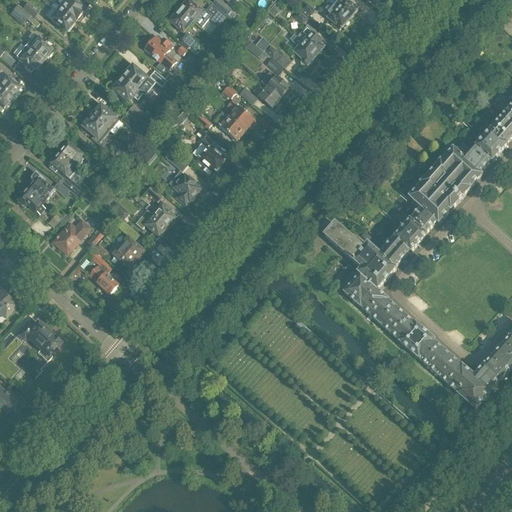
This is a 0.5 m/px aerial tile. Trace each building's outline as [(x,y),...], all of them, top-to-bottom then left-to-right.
[(49,0),(43,0),(42,2),(52,10),(46,17),(49,20),(50,21),(66,34),(75,22),(60,9),(53,3),(49,0)] [(55,0),(53,3),(60,9),(75,22),(76,22),(77,21),(78,22),(82,18),(81,16),(85,11),(76,4),(71,0),(55,0)] [(219,0),(216,0),(212,6),(226,17),(231,10),(219,0)] [(334,0),(337,2),(338,4),(335,8),(349,20),(350,20),(351,20),(354,17),(354,15),(358,10),(356,8),(353,6),(352,7),(348,3),(346,2),(347,0),(334,0)] [(181,11),(180,12),(194,24),(201,29),(209,20),(212,16),(206,12),(204,10),(202,12),(201,11),(194,6),(189,2),(185,6),(183,6),(181,9),(181,11)] [(28,4),(23,10),(30,17),(34,20),(40,13),(28,4)] [(311,18),(316,12),(307,4),(302,10),(311,18)] [(18,6),(10,15),(22,26),(30,17),(23,10),(18,6)] [(211,6),(206,12),(212,16),(221,24),(226,18),(211,6)] [(326,14),(324,17),(335,26),(334,27),(339,31),(340,32),(345,26),(346,26),(349,22),(349,21),(349,20),(335,8),(330,13),(328,12),(326,14)] [(176,18),(171,23),(180,31),(185,35),(194,24),(180,12),(180,13),(178,13),(175,16),(176,18)] [(299,12),(294,18),(303,26),(308,21),(299,12)] [(35,21),(31,25),(37,29),(40,26),(35,21)] [(308,27),(297,39),(303,44),(318,57),(320,54),(322,54),(325,51),(324,49),(328,45),(320,38),(318,40),(316,37),(318,35),(308,27)] [(29,42),(25,47),(28,49),(44,62),(47,59),(49,59),(51,56),(51,54),(52,52),(50,51),(53,47),(49,44),(48,43),(47,44),(46,45),(39,39),(34,35),(31,35),(28,39),(29,42)] [(187,36),(182,41),(195,53),(200,47),(187,36)] [(295,37),(292,40),(292,41),(292,42),(299,48),(295,54),(303,61),(302,63),(301,63),(301,64),(301,65),(301,66),(301,67),(301,68),(302,68),(302,69),(303,69),(304,69),(305,70),(306,69),(307,69),(308,68),(312,64),(313,64),(316,61),(316,59),(318,57),(303,44),(297,39),(295,37)] [(155,40),(146,51),(153,58),(152,59),(158,64),(159,62),(160,63),(157,68),(162,72),(166,68),(170,72),(177,63),(171,57),(167,55),(169,52),(173,48),(164,40),(162,42),(159,41),(157,38),(155,40)] [(258,50),(252,44),(247,49),(254,55),(258,50)] [(270,45),(264,53),(272,60),(273,60),(274,60),(279,53),(270,45)] [(25,47),(16,58),(20,62),(22,63),(27,68),(26,69),(25,70),(29,73),(31,74),(33,71),(35,73),(36,71),(38,71),(41,68),(41,66),(44,62),(28,49),(25,47)] [(181,47),(177,53),(183,57),(188,51),(181,47)] [(272,60),(267,66),(280,77),(286,70),(274,60),(273,60),(272,60)] [(124,79),(124,80),(139,92),(143,96),(145,98),(155,86),(148,80),(134,68),(129,74),(127,74),(124,78),(124,79)] [(162,89),(167,82),(155,72),(149,79),(162,89)] [(262,83),(270,90),(282,100),(291,90),(278,79),(271,73),(262,83)] [(0,80),(0,89),(13,100),(13,99),(15,99),(18,96),(18,94),(21,90),(20,90),(4,76),(0,80)] [(119,86),(115,91),(124,99),(129,103),(133,99),(138,102),(143,96),(139,92),(124,80),(123,80),(122,80),(119,84),(119,86)] [(223,94),(231,101),(237,93),(232,89),(231,91),(227,88),(223,94)] [(0,112),(1,113),(4,110),(5,109),(7,109),(9,106),(9,104),(13,100),(0,89),(0,112)] [(282,100),(270,90),(266,95),(261,91),(257,96),(273,111),(282,100)] [(247,91),(241,98),(253,107),(258,101),(247,91)] [(511,109),(511,105),(502,96),(500,99),(511,109)] [(229,119),(246,133),(249,129),(251,131),(257,124),(233,103),(228,109),(234,114),(229,119)] [(134,106),(127,115),(136,123),(144,114),(134,106)] [(93,117),(93,118),(107,129),(110,133),(114,136),(123,126),(115,119),(101,108),(98,112),(96,112),(93,115),(93,117)] [(492,131),(507,145),(511,140),(511,109),(492,131)] [(213,126),(194,110),(188,116),(201,127),(202,126),(208,131),(213,126)] [(187,118),(182,114),(179,117),(184,122),(187,118)] [(215,124),(215,130),(221,130),(237,144),(246,133),(229,119),(224,114),(215,124)] [(127,115),(121,122),(136,135),(140,138),(146,131),(142,128),(136,123),(127,115)] [(85,128),(84,128),(95,137),(92,140),(99,146),(110,133),(107,129),(93,118),(89,122),(87,122),(85,125),(85,128)] [(201,146),(193,155),(199,161),(199,162),(206,168),(207,168),(204,171),(203,172),(208,176),(209,177),(212,173),(213,174),(214,174),(215,173),(217,175),(221,170),(219,168),(226,161),(216,152),(206,143),(207,142),(207,143),(210,140),(211,138),(204,132),(202,131),(197,137),(200,140),(198,143),(201,146)] [(507,146),(507,145),(492,131),(475,150),(490,164),(492,165),(508,147),(507,146)] [(61,154),(60,155),(75,167),(78,169),(83,164),(82,163),(85,159),(69,145),(65,150),(63,150),(61,153),(61,154)] [(463,161),(480,175),(490,164),(475,150),(471,154),(464,147),(459,152),(455,148),(453,151),(454,152),(464,160),(463,161)] [(131,172),(105,150),(100,156),(126,178),(131,172)] [(172,152),(165,160),(180,173),(182,174),(189,166),(172,152)] [(416,206),(437,224),(439,226),(440,225),(450,213),(451,213),(453,212),(452,212),(459,204),(459,205),(464,200),(463,199),(466,196),(470,192),(471,191),(470,191),(482,178),(483,178),(480,175),(463,161),(464,160),(454,152),(442,165),(441,164),(421,187),(422,187),(410,200),(416,206)] [(53,166),(50,170),(56,174),(56,173),(59,175),(58,176),(62,180),(59,184),(74,196),(80,201),(85,195),(79,190),(69,181),(70,180),(74,175),(78,170),(78,169),(75,167),(60,155),(57,160),(55,160),(53,163),(53,164),(52,165),(53,166)] [(180,173),(169,185),(174,189),(179,194),(181,196),(177,200),(184,207),(185,208),(189,203),(190,204),(191,202),(193,202),(196,199),(196,197),(202,190),(196,186),(190,180),(189,181),(185,176),(182,174),(180,173)] [(51,190),(41,183),(43,180),(38,175),(32,182),(35,184),(29,190),(44,202),(45,202),(45,203),(55,191),(66,199),(70,195),(57,185),(54,189),(52,188),(51,190)] [(146,193),(158,203),(163,198),(151,188),(146,193)] [(44,202),(29,190),(18,205),(24,210),(28,206),(40,216),(45,210),(42,207),(45,203),(45,202),(44,202)] [(142,201),(139,205),(144,209),(143,209),(148,213),(152,216),(168,230),(171,226),(173,226),(175,223),(175,222),(176,220),(177,218),(179,216),(173,212),(165,205),(162,208),(157,214),(154,211),(147,205),(142,201)] [(124,221),(130,215),(117,203),(111,209),(124,221)] [(410,223),(425,237),(437,224),(416,206),(414,208),(419,212),(410,223)] [(48,225),(54,230),(60,222),(64,218),(58,212),(53,218),(54,218),(48,225)] [(148,213),(137,226),(144,231),(147,228),(154,234),(151,238),(156,242),(159,239),(160,239),(161,238),(162,238),(164,235),(164,234),(168,230),(152,216),(148,213)] [(66,217),(59,224),(64,228),(71,220),(66,217)] [(115,227),(126,236),(127,235),(131,231),(120,221),(115,227)] [(395,239),(410,254),(411,255),(426,238),(425,237),(410,223),(395,239)] [(64,234),(54,245),(67,256),(68,257),(91,232),(89,230),(83,225),(83,224),(76,231),(71,226),(64,234)] [(356,274),(360,278),(361,277),(378,292),(397,271),(395,270),(387,262),(391,258),(390,257),(389,256),(384,251),(385,250),(381,247),(376,252),(368,245),(363,250),(336,226),(333,229),(325,238),(359,269),(356,272),(349,266),(332,285),(340,292),(356,274)] [(87,245),(93,250),(105,236),(100,231),(87,245)] [(129,239),(121,248),(136,261),(138,263),(146,254),(134,244),(138,240),(132,235),(129,239)] [(390,257),(391,258),(387,262),(395,270),(410,254),(395,239),(394,240),(385,250),(384,251),(389,256),(390,257)] [(109,254),(99,246),(94,252),(104,260),(109,254)] [(115,247),(109,254),(111,255),(120,264),(123,267),(124,266),(128,269),(132,273),(137,267),(135,265),(138,263),(136,261),(121,248),(118,251),(115,247)] [(95,255),(91,259),(100,267),(104,263),(95,255)] [(95,272),(90,278),(104,291),(110,296),(119,288),(106,276),(108,274),(108,275),(112,271),(104,263),(100,267),(98,269),(96,271),(95,272)] [(400,344),(400,345),(419,361),(458,395),(475,411),(492,393),(491,392),(474,377),(463,367),(462,368),(435,343),(436,342),(417,325),(416,326),(389,303),(389,302),(378,292),(361,277),(360,278),(345,295),(361,310),(362,309),(400,344)] [(7,299),(0,306),(0,316),(5,321),(17,308),(7,299)] [(299,323),(296,327),(302,333),(306,328),(299,323)] [(34,329),(29,324),(0,355),(0,377),(8,384),(20,371),(8,360),(27,340),(40,352),(37,356),(47,365),(52,359),(50,357),(61,346),(38,325),(34,329)] [(476,375),(474,377),(491,392),(511,368),(511,334),(509,338),(510,339),(491,359),(485,366),(485,365),(476,375)] [(433,396),(425,389),(421,393),(429,401),(433,396)] [(0,408),(6,414),(15,405),(0,391),(0,408)]
